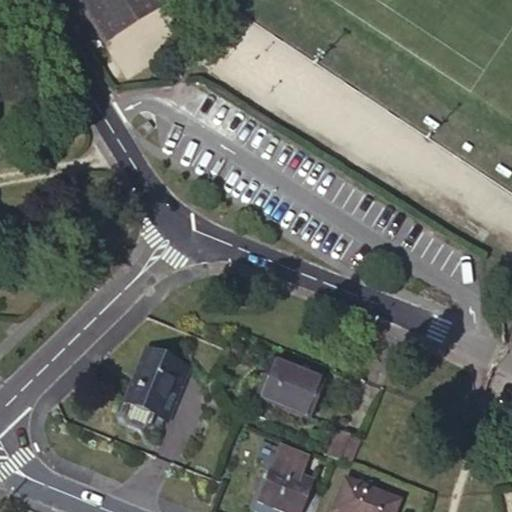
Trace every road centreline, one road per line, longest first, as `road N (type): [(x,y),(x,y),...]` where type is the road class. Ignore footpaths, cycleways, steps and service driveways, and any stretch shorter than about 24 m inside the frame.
road 1 (residential): [(511,357),(178,233)]
road 2 (residential): [(178,233),(30,0)]
road 3 (residential): [(0,413),(178,233)]
road 4 (residential): [(0,459),(112,511)]
